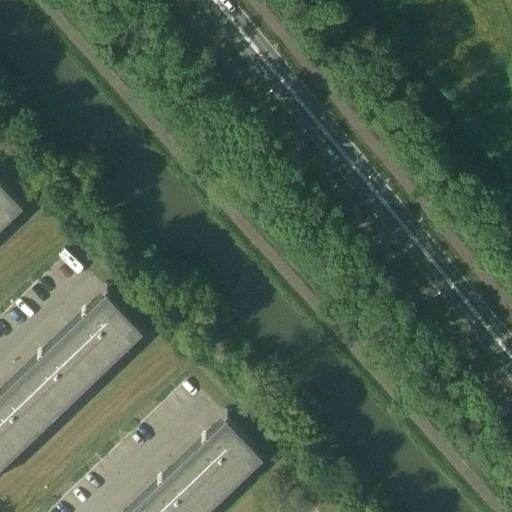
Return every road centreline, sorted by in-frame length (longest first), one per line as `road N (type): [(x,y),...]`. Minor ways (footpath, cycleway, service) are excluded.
road 1 (secondary): [(204,0),(511,370)]
road 2 (secondary): [(511,347),(224,0)]
